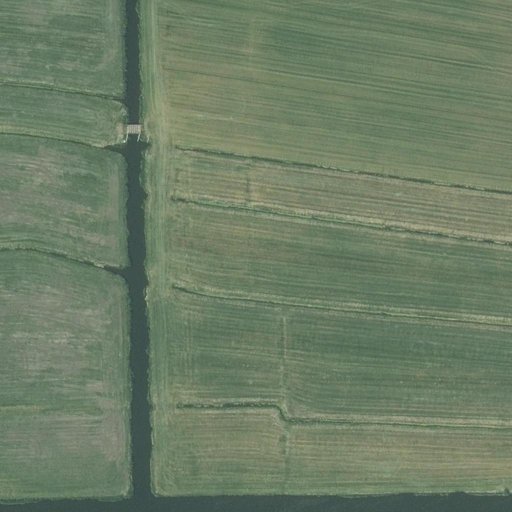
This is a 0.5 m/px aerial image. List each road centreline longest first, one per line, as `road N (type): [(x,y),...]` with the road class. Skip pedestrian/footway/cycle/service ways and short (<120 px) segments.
road 1 (track): [(247,442),(188,418),(188,127),(124,130),(0,110)]
road 2 (track): [(188,127),(265,0)]
